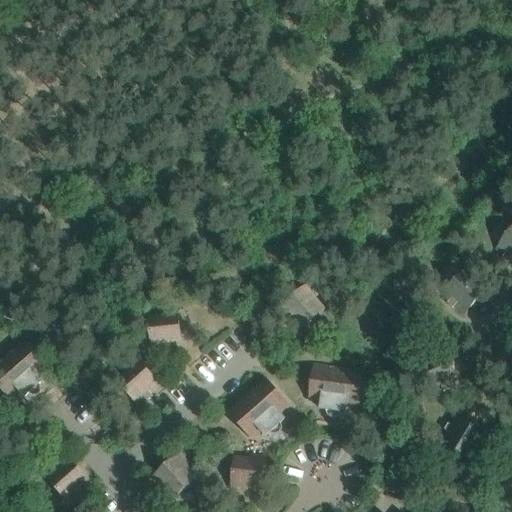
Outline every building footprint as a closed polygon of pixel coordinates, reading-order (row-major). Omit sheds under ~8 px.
[(511,227),(496,250),(511,261),(511,227)] [(443,294),(465,315),(492,286),(481,275),(478,279),(467,268),(443,294)] [(279,307),(301,331),(326,308),(316,296),(319,294),(307,281),(279,307)] [(149,310),(152,349),(171,348),(170,343),(182,342),(180,308),(149,310)] [(25,338),(0,360),(0,388),(12,401),(22,392),(27,398),(31,394),(32,395),(36,396),(39,395),(42,393),(43,389),(42,386),(41,385),(46,380),(41,375),(50,367),(25,338)] [(419,364),(432,395),(460,383),(446,352),(419,364)] [(118,380),(139,404),(162,385),(138,357),(124,368),(127,372),(118,380)] [(309,400),(321,402),(320,409),(327,410),(326,411),(328,415),(331,417),(334,417),(337,416),(340,413),(340,412),(346,413),(347,405),(359,407),(364,371),(314,364),(309,400)] [(252,439),(261,431),(266,436),(270,432),(271,433),(275,434),(278,434),(281,431),(282,428),(282,424),(280,423),(285,419),(280,414),(290,405),(266,378),(228,412),(252,439)] [(441,441),(471,461),(487,436),(457,416),(441,441)] [(163,490),(172,500),(196,479),(186,468),(189,465),(179,453),(152,477),(158,484),(155,487),(160,493),(163,490)] [(46,479),(71,504),(85,491),(82,488),(91,480),(68,455),(56,466),(58,468),(46,479)] [(235,457),(231,489),(247,491),(248,487),(261,489),(265,457),(250,455),(250,459),(235,457)]
